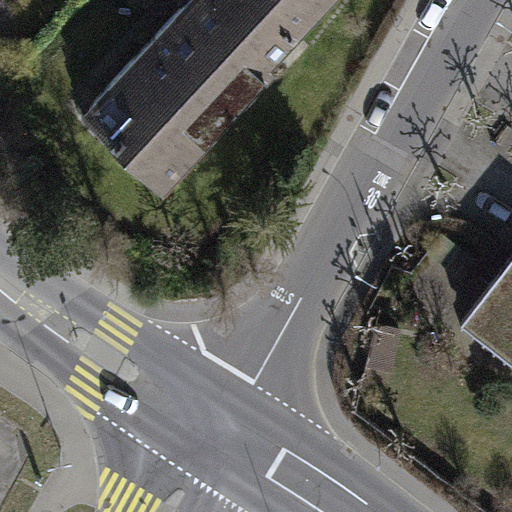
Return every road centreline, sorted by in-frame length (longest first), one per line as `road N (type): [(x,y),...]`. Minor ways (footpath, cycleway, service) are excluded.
road 1 (residential): [(230,437),(476,0)]
road 2 (tertiary): [(230,437),(0,277)]
road 3 (tertiary): [(345,511),(230,437)]
